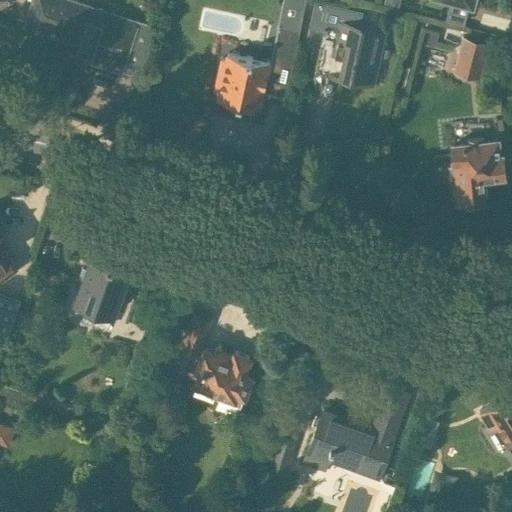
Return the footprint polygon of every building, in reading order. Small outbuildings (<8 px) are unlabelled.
[(0,0),(0,11),(23,16),(26,0),(0,0)] [(84,40),(93,43),(88,58),(122,69),(130,45),(149,52),(154,26),(74,0),(34,0),(31,5),(31,12),(34,18),(40,22),(38,28),(83,42),(84,40)] [(328,25),(323,48),(336,51),(333,67),(331,75),(338,76),(373,84),(379,56),(385,28),(377,26),(357,22),(344,19),(342,28),(328,25)] [(244,110),(250,112),(256,109),(256,106),(260,107),(263,92),(285,97),(300,29),(279,25),(270,60),(246,54),(246,55),(228,51),(226,57),(223,56),(220,68),(224,69),(221,78),(218,78),(215,89),(219,90),(217,97),(241,102),(241,105),(244,110)] [(426,27),(423,40),(435,44),(439,31),(426,27)] [(480,77),(489,42),(463,35),(454,70),(480,77)] [(484,196),(483,175),(504,174),(502,152),(499,152),(497,136),(484,137),(483,134),(466,136),(467,139),(453,140),(454,159),(449,160),(453,199),(484,196)] [(208,145),(205,156),(228,161),(231,150),(208,145)] [(0,280),(18,268),(0,242),(0,237),(5,235),(0,228),(0,280)] [(98,245),(79,299),(91,303),(86,318),(110,327),(134,258),(98,245)] [(196,310),(180,354),(174,369),(198,378),(197,382),(219,389),(217,395),(234,401),(238,390),(245,392),(252,373),(245,371),(251,354),(235,348),(233,353),(217,347),(216,350),(202,345),(213,316),(196,310)] [(0,315),(0,332),(8,335),(13,321),(0,315)] [(0,395),(28,405),(33,392),(2,382),(0,388),(0,395)] [(400,472),(394,470),(397,462),(386,458),(395,433),(394,433),(409,390),(389,383),(374,426),(332,411),(327,425),(318,422),(304,462),(326,470),(330,458),(380,476),(380,475),(382,475),(384,480),(396,484),(400,472)] [(491,428),(497,424),(511,449),(511,391),(481,410),(491,428)] [(69,414),(71,407),(35,395),(33,401),(69,414)] [(0,438),(7,441),(12,426),(0,421),(0,438)] [(284,428),(270,469),(285,474),(299,434),(284,428)] [(402,501),(398,510),(403,511),(419,511),(421,508),(402,501)]
